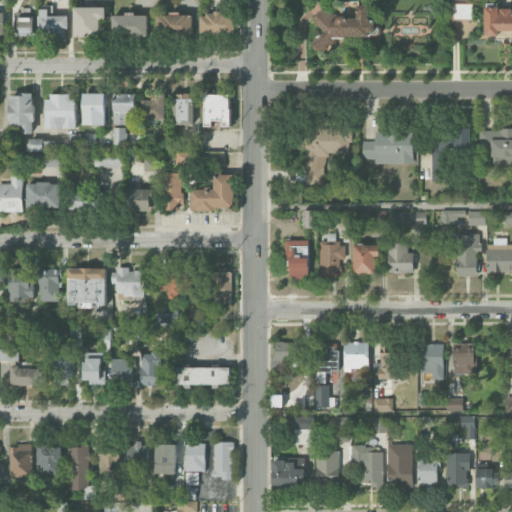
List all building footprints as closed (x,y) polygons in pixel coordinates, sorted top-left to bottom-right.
[(453,18),(472,19),(473,4),(454,3),(453,18)] [(39,36),(67,36),(68,16),(50,15),(50,5),(40,5),(39,36)] [(338,36),(367,37),(374,31),(374,22),(368,16),(368,5),(357,5),(357,17),(337,17),(331,23),(331,10),(322,10),(312,19),(323,31),(311,43),(321,53),(338,36)] [(485,5),(484,36),(499,36),(499,31),(511,31),(511,8),(498,9),(498,5),(485,5)] [(105,7),(74,7),(74,37),(99,37),(99,19),(105,19),(105,7)] [(193,14),(159,13),(159,33),(192,34),(193,14)] [(201,33),(235,32),(234,13),(200,14),(201,33)] [(148,14),(113,14),(112,36),(147,36),(148,14)] [(36,17),(18,17),(18,36),(35,36),(36,17)] [(142,121),(165,120),(164,93),(151,93),(152,100),(142,100),(142,121)] [(174,125),(194,125),(193,93),(173,94),(174,125)] [(9,126),(22,126),(21,133),(34,133),(34,94),(10,94),(9,126)] [(105,125),(105,94),(83,94),(83,125),(105,125)] [(135,94),(113,94),(113,125),(126,125),(126,113),(134,113),(135,94)] [(231,95),(205,94),(204,127),(214,127),(214,121),(222,122),(222,127),(231,127),(231,95)] [(45,128),(76,128),(76,96),(45,96),(45,128)] [(126,127),(112,127),(112,145),(126,145),(126,127)] [(326,184),(326,153),(351,153),(351,128),(305,128),(305,184),(326,184)] [(511,129),(479,130),(480,157),(488,157),(489,163),(511,163),(511,129)] [(413,163),(412,131),(375,132),(375,141),(363,142),(363,160),(373,159),(373,164),(413,163)] [(30,140),(30,151),(55,151),(55,139),(30,140)] [(189,163),(189,152),(177,152),(178,163),(189,163)] [(46,167),(62,166),(62,153),(45,153),(46,167)] [(124,154),(94,153),(94,167),(124,167),(124,154)] [(160,154),(144,153),(143,171),(159,171),(160,154)] [(182,172),(163,173),(164,210),(182,210),(182,172)] [(192,188),(191,209),(233,210),(233,174),(214,174),(214,189),(192,188)] [(24,176),(11,176),(11,184),(0,183),(0,211),(24,212),(24,176)] [(28,183),(27,207),(61,208),(62,184),(28,183)] [(151,211),(151,189),(129,189),(129,211),(151,211)] [(71,211),(97,210),(97,193),(71,194),(71,211)] [(303,228),(317,227),(317,210),(303,211),(303,228)] [(339,224),(350,225),(350,210),(339,210),(339,224)] [(386,224),(386,210),(363,210),(363,223),(386,224)] [(395,225),(426,225),(426,212),(395,211),(395,225)] [(443,211),(443,223),(462,223),(462,211),(443,211)] [(468,225),(485,226),(486,211),(468,211),(468,225)] [(320,241),(319,275),(341,275),(341,260),(345,260),(345,243),(335,243),(335,234),(327,234),(327,241),(320,241)] [(457,277),(477,277),(477,252),(480,252),(480,234),(456,235),(457,277)] [(511,272),(511,244),(506,245),(507,238),(488,238),(488,272),(511,272)] [(308,240),(286,240),(286,260),(290,260),(290,279),(309,279),(308,240)] [(408,242),(387,243),(388,273),(414,272),(413,253),(408,253),(408,242)] [(354,244),(353,273),(378,274),(378,245),(354,244)] [(130,267),(113,268),(114,284),(117,283),(118,296),(144,295),(143,270),(130,271),(130,267)] [(107,268),(69,268),(68,306),(106,307),(107,268)] [(34,297),(34,269),(9,270),(10,302),(20,301),(20,297),(34,297)] [(60,301),(59,269),(39,269),(41,302),(60,301)] [(193,270),(167,271),(167,288),(168,297),(193,296),(193,270)] [(231,272),(214,272),(214,305),(232,304),(231,272)] [(304,342),(275,341),(274,360),(279,360),(279,367),(304,367),(304,342)] [(344,369),(369,368),(368,341),(343,342),(344,369)] [(337,371),(338,343),(317,342),(316,382),(325,382),(325,371),(337,371)] [(398,379),(398,342),(384,343),(384,353),(380,353),(380,362),(373,363),(373,379),(398,379)] [(443,344),(422,343),(421,374),(431,374),(431,380),(442,380),(443,344)] [(0,360),(18,359),(18,344),(12,344),(12,348),(0,348),(0,360)] [(453,344),(453,372),(474,372),(474,345),(453,344)] [(160,385),(161,352),(142,352),(141,385),(160,385)] [(54,383),(74,383),(73,357),(53,357),(54,383)] [(133,385),(133,358),(112,358),(112,385),(133,385)] [(101,359),(84,359),(83,383),(105,384),(105,370),(101,370),(101,359)] [(11,367),(11,385),(45,386),(45,368),(11,367)] [(230,367),(173,368),(174,385),(230,384),(230,367)] [(315,385),(316,407),(329,407),(328,385),(315,385)] [(283,407),(283,395),(272,395),(272,406),(283,407)] [(392,398),(373,398),(374,411),(392,411),(392,398)] [(463,412),(463,399),(448,398),(447,411),(463,412)] [(474,416),(458,416),(458,428),(466,428),(466,439),(474,439),(474,416)] [(293,417),(292,444),(310,444),(311,418),(293,417)] [(334,417),(333,442),(348,442),(349,417),(334,417)] [(374,433),(387,433),(386,418),(373,418),(374,433)] [(215,442),(233,442),(232,479),(222,479),(222,477),(211,477),(211,470),(214,470),(215,442)] [(127,445),(127,471),(148,471),(148,443),(134,443),(134,445),(127,445)] [(187,445),(186,458),(184,458),(184,471),(205,472),(206,443),(199,443),(199,445),(187,445)] [(11,447),(11,474),(32,474),(32,444),(18,444),(18,447),(11,447)] [(37,444),(37,465),(41,465),(41,474),(60,474),(60,465),(63,465),(63,461),(62,461),(62,447),(48,447),(48,444),(37,444)] [(157,444),(156,473),(175,474),(176,444),(157,444)] [(387,445),(388,487),(413,486),(413,444),(387,445)] [(383,452),(368,452),(368,445),(352,445),(352,468),(357,468),(357,483),(371,483),(371,487),(383,487),(383,452)] [(68,490),(88,490),(89,446),(69,446),(68,490)] [(418,486),(439,485),(439,449),(431,449),(431,459),(417,459),(418,486)] [(99,457),(107,481),(124,474),(115,450),(99,457)] [(340,451),(316,451),(315,486),(339,486),(340,451)] [(469,453),(447,453),(447,487),(469,487),(469,453)] [(272,484),(305,485),(306,458),(273,457),(272,484)] [(476,469),(476,488),(496,488),(497,470),(476,469)] [(185,485),(198,485),(199,472),(186,472),(185,485)] [(125,500),(125,488),(109,487),(109,500),(125,500)] [(95,511),(95,501),(80,501),(80,511),(95,511)] [(197,511),(197,501),(184,501),(184,511),(197,511)]
